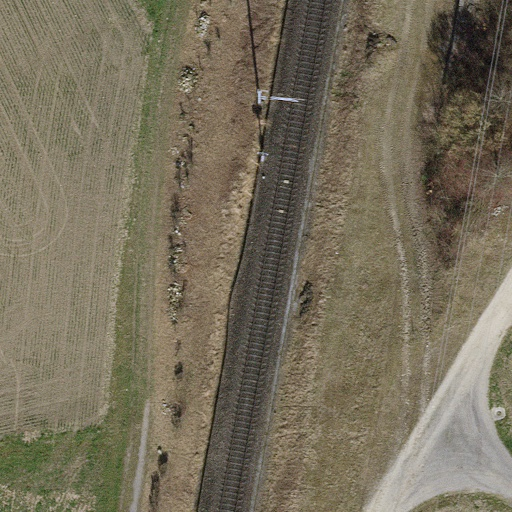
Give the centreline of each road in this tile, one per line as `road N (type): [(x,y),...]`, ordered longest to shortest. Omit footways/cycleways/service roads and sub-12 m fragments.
road 1 (track): [(133,511),(154,161),(185,0)]
road 2 (track): [(382,511),(511,293)]
